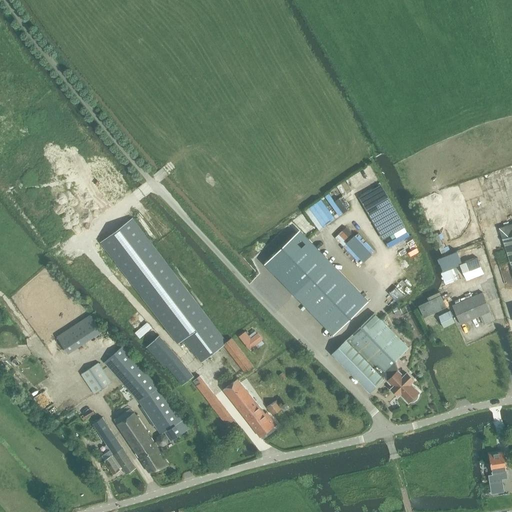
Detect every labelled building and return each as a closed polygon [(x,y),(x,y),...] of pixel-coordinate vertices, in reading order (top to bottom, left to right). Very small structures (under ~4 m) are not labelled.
[(381,185),(360,197),(384,238),(405,226),(381,185)] [(340,198),(335,201),(344,213),(348,210),(340,198)] [(100,242),(116,263),(178,344),(183,340),(195,356),(196,355),(202,362),(224,345),(245,373),(253,367),(231,338),(227,341),(149,238),(132,217),(100,242)] [(511,223),(499,228),(503,239),(511,268),(511,223)] [(297,232),(268,261),(297,291),(337,331),(366,303),(326,263),(297,232)] [(438,232),(434,234),(443,256),(447,254),(447,252),(445,247),(444,247),(443,243),(441,239),(439,234),(438,232)] [(443,257),(438,258),(443,271),(462,264),(457,251),(443,257)] [(441,273),(443,279),(444,279),(446,285),(455,281),(454,280),(465,276),(467,281),(485,274),(479,258),(441,273)] [(418,305),(424,317),(446,307),(440,292),(428,298),(429,300),(418,305)] [(452,306),(461,325),(479,316),(483,324),(494,319),(482,292),(452,306)] [(439,316),(444,327),(455,322),(450,311),(439,316)] [(374,313),(332,354),(370,393),(385,378),(393,387),(392,389),(399,396),(400,394),(409,403),(410,401),(411,402),(412,401),(413,401),(415,401),(416,400),(416,399),(417,398),(417,397),(418,396),(418,394),(419,393),(411,384),(414,381),(407,374),(404,377),(398,371),(395,360),(408,348),(374,313)] [(57,337),(68,354),(102,332),(91,315),(57,337)] [(246,331),(240,336),(250,349),(263,339),(258,333),(251,338),(246,331)] [(195,375),(180,358),(159,335),(147,347),(164,366),(166,365),(183,385),(195,375)] [(160,387),(124,346),(105,363),(140,404),(161,434),(165,432),(171,441),(190,429),(162,386),(160,387)] [(16,358),(12,361),(16,366),(20,362),(16,358)] [(82,374),(95,394),(112,382),(99,362),(82,374)] [(194,380),(228,425),(235,420),(200,375),(194,380)] [(224,390),(243,414),(249,423),(261,437),(277,425),(267,412),(265,413),(238,379),(224,390)] [(269,408),(274,415),(283,409),(277,402),(269,408)] [(134,412),(117,424),(150,473),(169,465),(156,445),(159,444),(160,445),(164,445),(167,443),(168,439),(165,435),(161,434),(157,437),(156,440),(157,441),(155,443),(134,412)] [(93,424),(114,455),(124,449),(110,428),(103,417),(93,424)] [(124,449),(114,455),(112,457),(112,456),(105,460),(114,474),(121,470),(120,469),(122,468),(126,474),(136,467),(124,449)] [(488,454),(492,474),(501,473),(501,471),(506,470),(503,452),(488,454)] [(490,479),(491,488),(500,487),(499,477),(490,479)]
